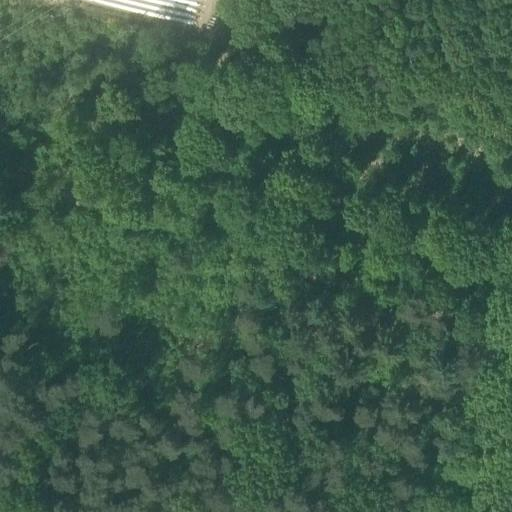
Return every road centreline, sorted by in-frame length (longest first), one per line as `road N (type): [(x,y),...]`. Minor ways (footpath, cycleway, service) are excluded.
road 1 (track): [(509,344),(0,182)]
road 2 (track): [(492,511),(509,344)]
